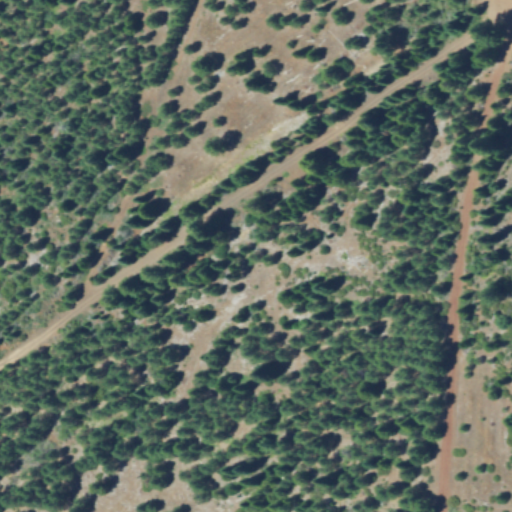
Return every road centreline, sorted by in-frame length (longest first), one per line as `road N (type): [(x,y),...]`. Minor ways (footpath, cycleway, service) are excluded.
road 1 (track): [(0,353),(500,0)]
road 2 (track): [(434,508),(459,357),(452,284),(476,161),(511,64)]
